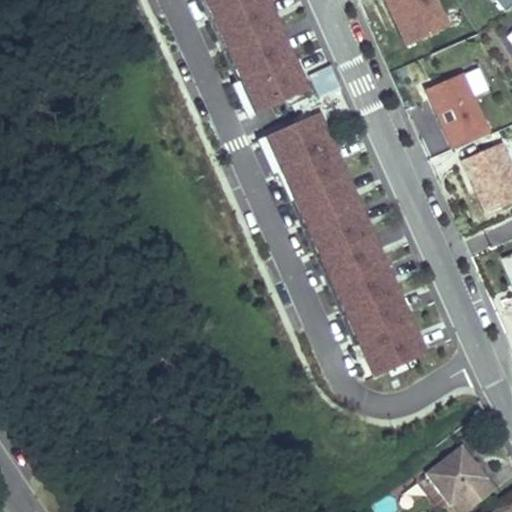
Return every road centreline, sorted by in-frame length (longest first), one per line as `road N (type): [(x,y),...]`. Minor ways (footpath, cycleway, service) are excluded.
road 1 (residential): [(481,358),(393,402),(363,399),(349,387),(168,0)]
road 2 (residential): [(481,358),(323,0)]
